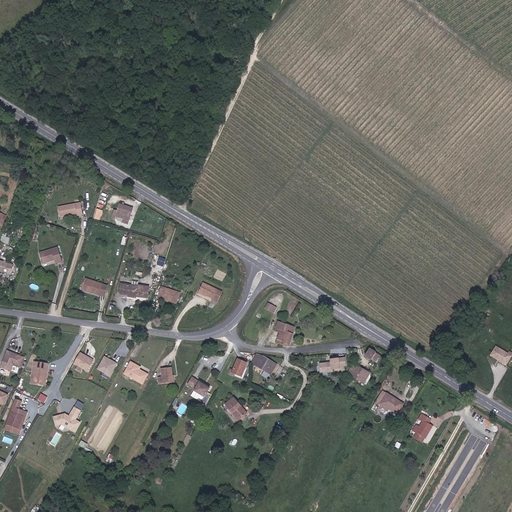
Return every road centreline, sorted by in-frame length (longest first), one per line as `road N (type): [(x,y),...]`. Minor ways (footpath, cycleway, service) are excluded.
road 1 (tertiary): [(0,311),(170,335),(225,327)]
road 2 (primary): [(362,324),(511,416)]
road 3 (primary): [(0,102),(142,189)]
road 4 (primary): [(271,263),(142,189)]
road 5 (unclassified): [(361,341),(254,347),(225,327)]
road 6 (primary): [(142,189),(259,263)]
